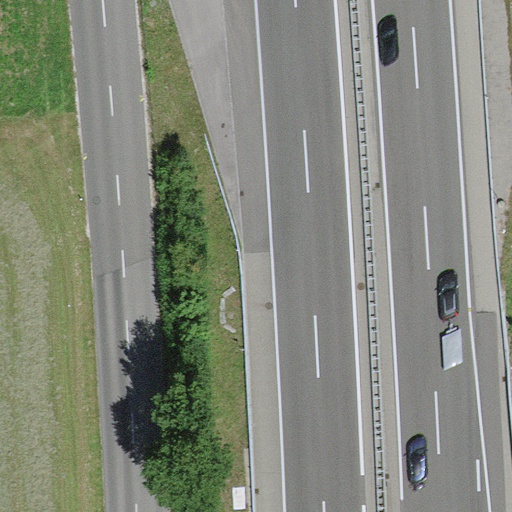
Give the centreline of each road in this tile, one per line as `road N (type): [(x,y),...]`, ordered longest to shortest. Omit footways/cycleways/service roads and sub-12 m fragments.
road 1 (motorway): [(435,511),(427,286),(402,0)]
road 2 (tertiary): [(125,511),(98,0)]
road 3 (motorway): [(289,0),(316,511)]
